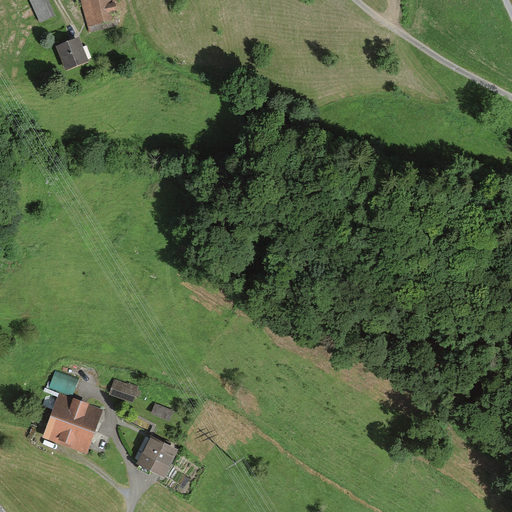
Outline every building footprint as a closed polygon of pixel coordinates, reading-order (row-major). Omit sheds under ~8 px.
[(48,0),(29,0),(40,23),(55,16),(48,0)] [(88,0),(97,26),(120,19),(114,0),(88,0)] [(78,40),(59,48),(67,68),(86,60),(78,40)] [(50,389),(75,396),(80,379),(55,372),(50,389)] [(141,390),(117,382),(113,395),(136,403),(141,390)] [(64,398),(49,437),(91,452),(106,413),(64,398)] [(172,419),(174,409),(155,405),(153,416),(172,419)] [(183,451),(158,440),(147,464),(172,475),(183,451)]
